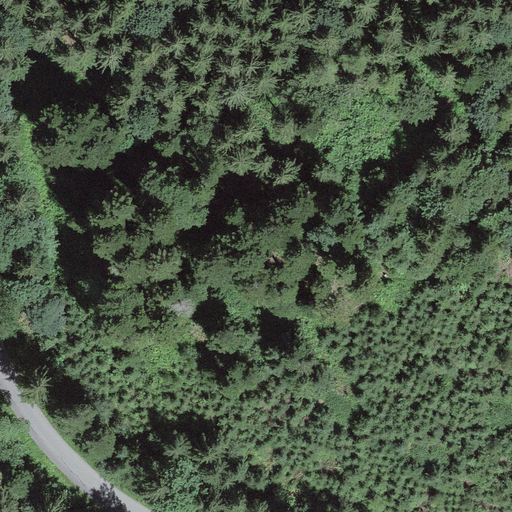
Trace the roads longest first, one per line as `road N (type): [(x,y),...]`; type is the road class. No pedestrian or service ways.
road 1 (unclassified): [(0,371),(34,427),(124,511)]
road 2 (track): [(101,114),(0,29)]
